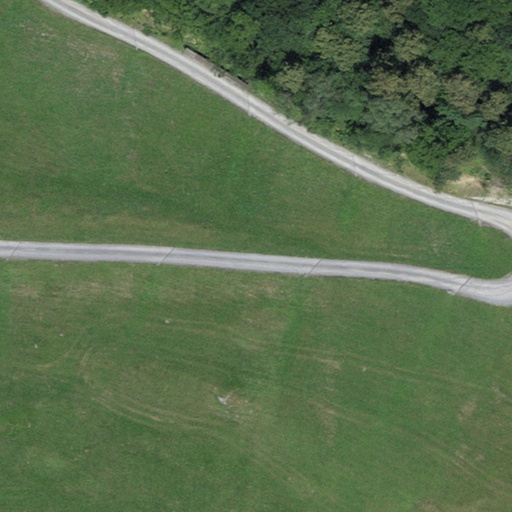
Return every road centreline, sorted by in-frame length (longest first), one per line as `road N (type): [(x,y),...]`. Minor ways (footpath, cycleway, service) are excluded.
road 1 (residential): [(0,248),(381,271),(511,288)]
road 2 (residential): [(511,222),(368,171),(57,0)]
